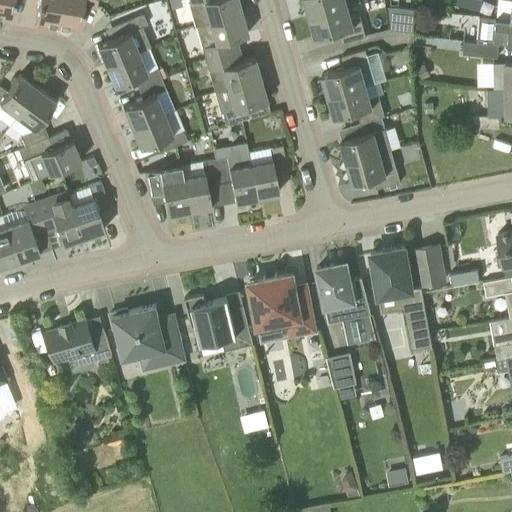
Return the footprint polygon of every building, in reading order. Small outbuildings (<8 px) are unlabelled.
[(0,0),(0,16),(11,18),(13,0),(0,0)] [(60,0),(38,0),(35,22),(57,25),(60,0)] [(60,0),(57,25),(79,29),(83,5),(95,7),(95,0),(60,0)] [(189,0),(191,4),(189,5),(195,25),(209,21),(242,12),(238,0),(189,0)] [(304,0),(309,16),(348,5),(346,0),(304,0)] [(352,18),(348,5),(309,16),(315,38),(338,31),(342,43),(366,37),(360,16),(352,18)] [(401,30),(404,8),(387,6),(390,29),(401,30)] [(242,12),(209,21),(215,43),(203,46),(206,58),(231,51),(239,49),(235,37),(248,34),(242,12)] [(151,45),(143,26),(146,24),(142,14),(112,26),(116,36),(97,45),(106,65),(149,48),(148,46),(151,45)] [(509,45),(511,45),(511,19),(496,17),(480,16),(476,42),(499,43),(509,44),(509,45)] [(498,56),(499,43),(476,42),(466,40),(464,53),(498,56)] [(161,79),(157,68),(149,48),(106,65),(114,86),(133,78),(138,88),(161,79)] [(371,70),(365,49),(341,56),(344,68),(321,74),(328,96),(366,85),(363,73),(371,70)] [(214,91),(260,78),(254,57),(234,63),(231,51),(206,58),(210,71),(208,71),(214,91)] [(507,88),(511,88),(511,60),(506,61),(506,63),(494,63),(494,88),(498,89),(507,88)] [(429,74),(423,64),(416,68),(421,78),(429,74)] [(0,104),(16,117),(37,87),(19,74),(7,91),(0,85),(0,104)] [(266,100),(260,78),(214,91),(220,113),(222,112),(225,125),(250,118),(246,105),(266,100)] [(132,128),(164,115),(156,94),(166,90),(161,79),(138,88),(142,99),(123,107),(132,128)] [(385,116),(379,95),(370,97),(366,85),(328,96),(334,118),(357,111),(361,123),(381,117),(385,116)] [(48,136),(41,120),(55,100),(37,87),(16,117),(34,130),(20,136),(24,145),(48,136)] [(433,112),(433,99),(425,100),(425,112),(433,112)] [(187,141),(182,130),(173,134),(165,114),(164,115),(132,128),(140,148),(159,140),(164,150),(187,141)] [(499,128),(499,115),(473,115),(473,128),(499,128)] [(384,151),(391,149),(381,117),(361,123),(357,124),(360,135),(340,141),(347,163),(384,151)] [(80,161),(72,140),(53,148),(48,136),(24,145),(17,148),(31,181),(49,174),(80,161)] [(250,163),(246,141),(213,147),(215,158),(214,158),(219,183),(231,180),(235,201),(256,197),(250,163)] [(278,193),(274,172),(287,170),(282,145),(269,147),(272,159),(250,163),(256,197),(278,193)] [(400,182),(397,171),(390,173),(384,151),(347,163),(353,184),(373,178),(376,189),(400,182)] [(96,163),(93,156),(85,159),(88,167),(96,163)] [(214,158),(202,160),(204,172),(182,177),(188,210),(211,206),(207,185),(219,183),(214,158)] [(182,177),(180,164),(179,161),(158,166),(158,169),(146,171),(151,196),(163,194),(167,214),(188,210),(182,177)] [(101,182),(89,186),(93,195),(72,203),(83,237),(104,229),(97,210),(109,206),(101,182)] [(67,188),(34,199),(44,228),(56,224),(62,244),(83,237),(72,203),(68,193),(67,188)] [(22,203),(27,217),(6,224),(18,259),(39,252),(32,232),(44,228),(34,199),(22,203)] [(0,265),(18,259),(6,224),(0,226),(0,265)] [(511,230),(498,234),(500,249),(495,250),(497,265),(491,264),(479,266),(482,281),(483,281),(505,277),(511,276),(511,275),(511,230)] [(444,280),(438,244),(414,249),(421,284),(444,280)] [(432,346),(421,286),(412,287),(405,246),(371,252),(378,294),(400,290),(403,308),(411,350),(432,346)] [(370,313),(361,277),(350,279),(347,266),(344,266),(343,264),(343,263),(343,262),(342,262),(342,261),(340,260),(338,260),(337,261),(335,261),(335,262),(334,264),(317,267),(325,305),(341,302),(345,319),(370,313)] [(449,272),(451,285),(480,280),(477,267),(449,272)] [(316,329),(307,283),(294,285),(292,274),(275,277),(266,279),(249,282),(257,325),(259,325),(261,341),(320,329),(320,328),(316,329)] [(511,316),(511,277),(511,276),(505,277),(483,281),(486,295),(506,292),(510,317),(511,317),(511,316)] [(253,343),(243,304),(230,307),(227,297),(206,302),(203,293),(184,297),(191,327),(196,326),(200,343),(222,338),(224,349),(224,350),(253,343)] [(111,321),(113,320),(123,358),(139,354),(142,369),(185,359),(176,320),(173,311),(158,314),(155,304),(128,311),(127,308),(109,313),(111,321)] [(60,324),(61,326),(46,331),(52,350),(55,360),(69,356),(94,349),(97,359),(112,355),(104,330),(91,334),(86,319),(71,323),(71,321),(60,324)] [(511,339),(494,343),(497,359),(506,357),(511,356),(511,339)] [(356,382),(350,351),(326,357),(334,387),(356,382)] [(264,408),(253,412),(257,428),(269,425),(264,408)] [(81,445),(89,430),(73,422),(65,437),(81,445)] [(416,453),(419,471),(445,466),(442,448),(416,453)] [(511,470),(511,455),(500,457),(503,473),(511,471),(511,470)] [(408,481),(405,466),(387,470),(390,485),(408,481)] [(357,489),(352,471),(347,472),(343,478),(344,483),(346,492),(357,489)]
